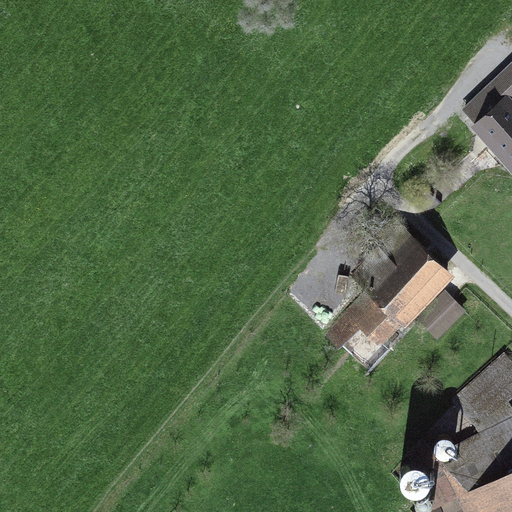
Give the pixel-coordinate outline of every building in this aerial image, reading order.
[(511,73),(471,114),(511,154),(511,73)] [(391,345),(453,276),(399,228),(356,276),(377,295),(358,316),(391,345)] [(419,318),(440,337),(467,308),(445,288),(419,318)] [(359,327),(346,342),(364,359),(377,344),(359,327)] [(465,401),(487,424),(511,400),(511,366),(508,362),(465,401)] [(511,511),(511,479),(479,494),(487,511),(511,511)]
